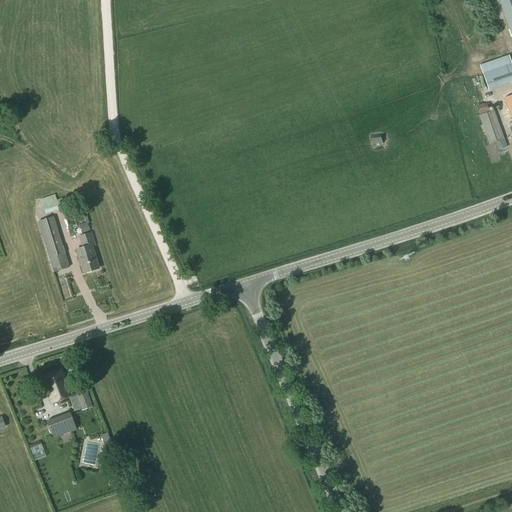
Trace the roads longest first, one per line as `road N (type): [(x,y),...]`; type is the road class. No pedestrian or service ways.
road 1 (track): [(185,303),(113,122),(106,0)]
road 2 (tertiary): [(241,285),(511,198)]
road 3 (tertiary): [(0,365),(241,285)]
road 4 (unclassified): [(339,511),(241,285)]
